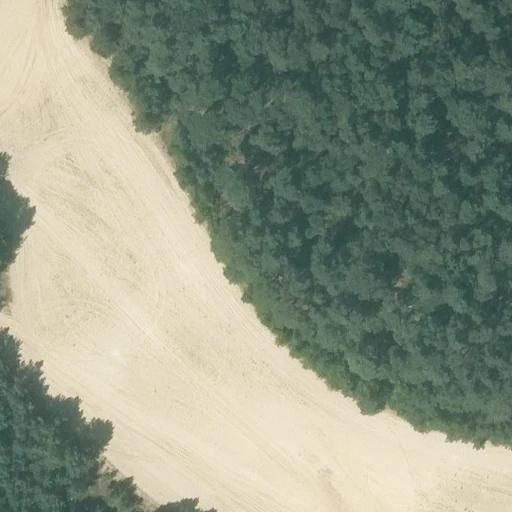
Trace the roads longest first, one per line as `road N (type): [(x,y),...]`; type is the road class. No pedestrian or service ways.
road 1 (track): [(0,310),(395,511)]
road 2 (track): [(44,0),(25,50),(45,138),(86,271),(159,397)]
